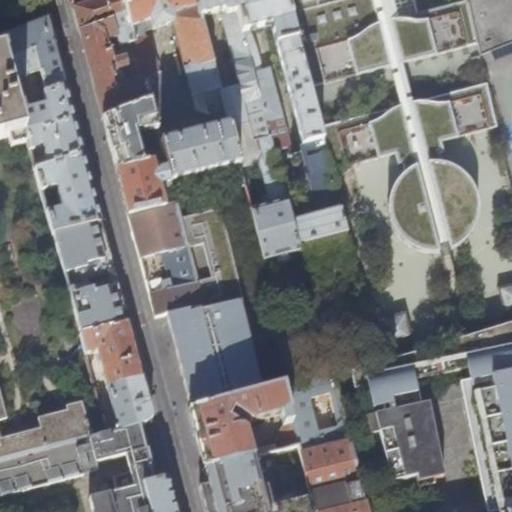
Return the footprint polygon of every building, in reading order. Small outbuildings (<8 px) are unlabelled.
[(133,39),(130,27),(123,0),(99,0),(73,10),(97,102),(102,118),(149,101),(137,53),(124,55),(124,56),(112,60),(107,43),(105,40),(116,36),(119,46),(134,42),(133,39)] [(218,88),(200,18),(195,0),(123,0),(130,27),(148,21),(152,30),(170,23),(194,107),(204,115),(224,110),(218,89),(218,88)] [(266,124),(232,0),(195,0),(200,18),(214,13),(215,17),(216,18),(217,19),(221,19),(238,83),(218,88),(218,89),(224,110),(228,126),(239,166),(257,161),(266,190),(258,192),(262,204),(249,207),(263,258),(297,249),(298,250),(301,250),(301,248),(306,247),(304,241),(297,243),(290,215),(266,124)] [(286,6),(284,0),(232,0),(266,124),(284,120),(271,70),(262,72),(255,47),(249,31),(271,26),(302,144),(299,144),(318,214),(299,218),(297,214),(290,215),(297,243),(304,241),(345,230),(329,168),(317,124),(307,86),(286,6)] [(345,0),(284,0),(286,6),(307,86),(364,72),(345,0)] [(397,177),(387,199),(386,209),(388,221),(394,232),(403,242),(413,248),(423,251),(434,252),(444,251),(451,248),(466,236),(470,231),(475,216),(477,207),(476,199),(470,183),(460,172),(452,167),(439,162),(437,153),(440,152),(438,140),(444,138),(434,95),(411,101),(402,62),(424,57),(409,0),(345,0),(364,72),(389,65),(398,104),(373,110),(384,154),(392,152),(395,163),(400,163),(402,171),(397,177)] [(409,0),(424,57),(479,43),(479,42),(468,0),(462,0),(418,13),(414,0),(409,0)] [(511,0),(468,0),(479,42),(500,34),(504,44),(511,40),(511,0)] [(0,38),(0,47),(27,144),(35,171),(83,157),(75,129),(46,21),(21,31),(0,38)] [(504,44),(500,34),(479,42),(479,43),(481,53),(504,44)] [(239,166),(228,126),(165,141),(159,118),(166,116),(167,112),(157,75),(154,71),(146,39),(142,37),(133,39),(134,42),(137,53),(149,101),(155,127),(160,147),(163,159),(169,182),(219,169),(224,190),(244,185),(239,166)] [(0,461),(92,438),(83,406),(42,416),(37,418),(40,429),(0,438),(0,419),(1,420),(0,415),(0,140),(8,138),(11,148),(27,144),(0,47),(0,461)] [(499,125),(488,81),(434,95),(444,138),(499,125)] [(133,132),(155,127),(149,101),(102,118),(111,156),(116,172),(163,159),(160,147),(150,150),(150,154),(139,156),(133,132)] [(329,168),(384,154),(373,110),(317,124),(329,168)] [(83,157),(35,171),(52,234),(100,223),(91,188),(83,157)] [(174,203),(169,182),(163,159),(116,172),(119,185),(127,215),(174,204),(174,203)] [(178,220),(174,204),(127,215),(132,233),(154,318),(165,315),(199,306),(178,220)] [(218,209),(178,220),(199,306),(223,403),(265,391),(243,312),(246,312),(218,209)] [(121,301),(100,223),(52,234),(81,336),(127,324),(121,301)] [(199,306),(165,315),(170,335),(191,412),(223,403),(199,306)] [(511,374),(511,322),(453,341),(456,358),(457,359),(462,358),(465,369),(467,384),(509,375),(511,374)] [(139,368),(127,324),(81,336),(87,355),(97,352),(116,414),(104,417),(109,433),(138,426),(145,424),(152,419),(139,368)] [(337,360),(329,364),(333,378),(348,374),(380,364),(376,348),(369,350),(372,359),(339,369),(337,360)] [(411,380),(409,369),(415,368),(415,366),(412,354),(380,364),(348,374),(351,389),(364,386),(368,403),(414,394),(411,380)] [(411,380),(465,369),(462,358),(457,359),(456,358),(415,366),(415,368),(409,369),(411,380)] [(366,511),(333,378),(329,364),(294,373),(296,383),(282,387),(297,447),(313,511),(366,511)] [(511,387),(509,375),(467,384),(469,395),(511,387)] [(493,511),(489,487),(485,488),(485,484),(480,460),(480,458),(475,433),(474,430),(469,406),(468,403),(467,396),(469,395),(467,384),(457,386),(482,511),(493,511)] [(250,458),(244,431),(226,419),(231,411),(248,422),(279,415),(282,425),(276,435),(280,451),(297,447),(282,387),(265,391),(223,403),(191,412),(189,412),(196,442),(203,470),(250,458)] [(511,511),(511,387),(469,395),(471,403),(468,403),(469,406),(472,405),(477,430),(474,430),(475,433),(478,433),(483,457),(480,458),(480,460),(483,459),(488,484),(485,484),(485,488),(489,487),(493,511),(511,511)] [(417,407),(418,407),(416,394),(414,394),(368,403),(360,405),(363,417),(417,407)] [(42,416),(83,406),(82,403),(42,414),(42,416)] [(441,478),(426,405),(418,407),(417,407),(431,475),(431,479),(441,478)] [(431,475),(417,407),(363,417),(368,444),(375,443),(384,473),(402,469),(404,481),(413,479),(431,475)] [(149,511),(143,486),(153,484),(145,455),(138,426),(109,433),(92,438),(0,461),(0,499),(97,474),(95,465),(123,458),(129,476),(113,481),(116,493),(88,501),(90,511),(149,511)] [(313,511),(297,447),(280,451),(250,458),(203,470),(202,470),(198,486),(205,511),(313,511)] [(404,481),(402,469),(384,473),(387,484),(404,481)] [(432,485),(431,479),(431,475),(413,479),(415,489),(432,485)] [(175,511),(167,480),(153,484),(143,486),(149,511),(175,511)]
